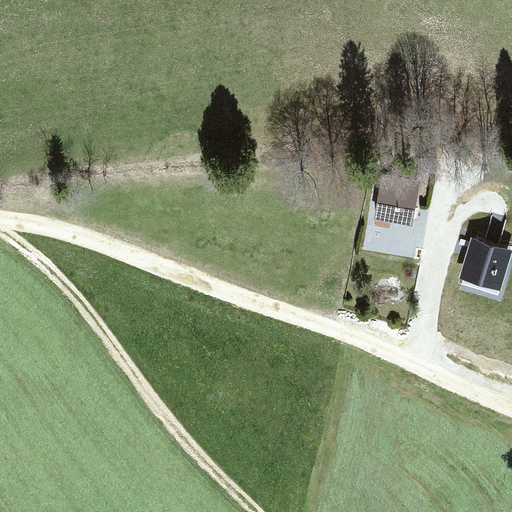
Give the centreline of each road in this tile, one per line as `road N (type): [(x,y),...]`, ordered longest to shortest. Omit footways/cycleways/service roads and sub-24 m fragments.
road 1 (track): [(0,217),(87,235),(357,336),(511,409)]
road 2 (track): [(249,511),(0,228)]
